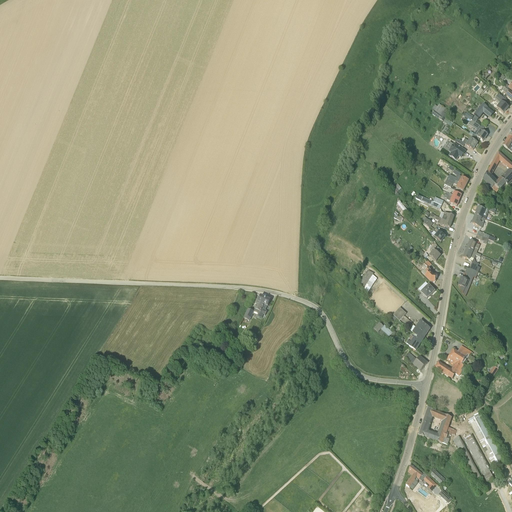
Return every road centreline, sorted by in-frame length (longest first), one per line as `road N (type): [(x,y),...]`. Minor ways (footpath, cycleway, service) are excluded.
road 1 (unclassified): [(426,385),(364,377),(342,355),(321,312),(276,292),(0,277)]
road 2 (tertiary): [(426,385),(460,224),(511,121)]
